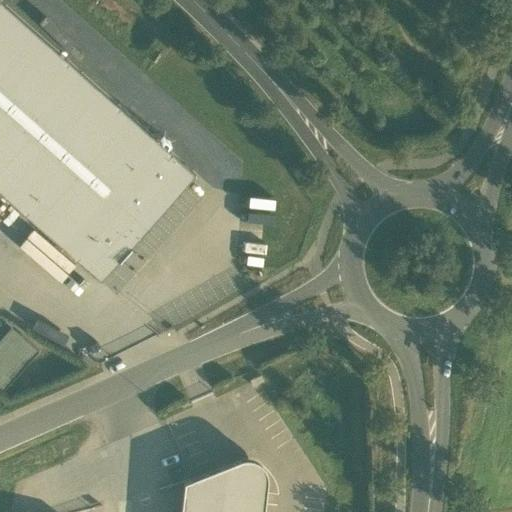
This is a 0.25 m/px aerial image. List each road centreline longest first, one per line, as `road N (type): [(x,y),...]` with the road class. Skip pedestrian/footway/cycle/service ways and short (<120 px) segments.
road 1 (unclassified): [(353,288),(0,439)]
road 2 (tertiary): [(373,210),(253,57),(186,0)]
road 3 (secondary): [(428,511),(432,420),(424,331)]
road 4 (secondary): [(424,331),(462,315),(484,279),(481,237),(457,207)]
